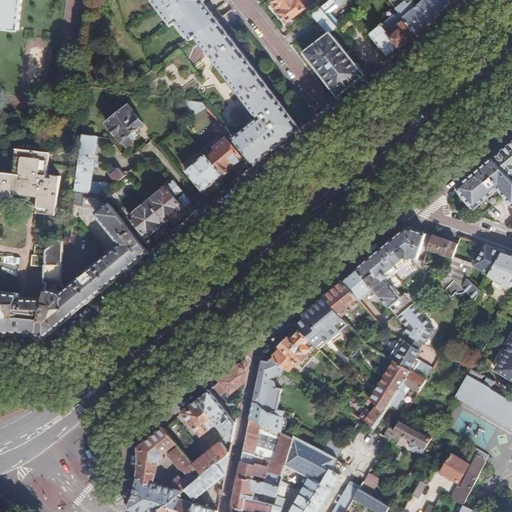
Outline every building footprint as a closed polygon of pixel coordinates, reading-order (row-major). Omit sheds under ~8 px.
[(0,0),(0,30),(19,33),(23,0),(0,0)] [(193,39),(198,35),(218,19),(204,1),(205,0),(155,0),(175,25),(180,21),(193,39)] [(302,0),(273,0),(290,22),(308,8),(302,0)] [(334,31),(345,22),(330,11),(338,4),(336,3),(339,0),(330,0),(327,3),(313,15),(330,35),(334,31)] [(390,0),(401,12),(417,34),(437,18),(457,1),(455,0),(426,0),(414,11),(404,0),(390,0)] [(390,56),(417,34),(401,12),(400,13),(373,34),(390,56)] [(249,156),(257,165),(279,147),(302,128),(218,19),(198,35),(261,118),(235,140),(249,156)] [(307,53),(341,97),(352,87),(368,75),(334,31),(330,35),(307,53)] [(180,49),(148,74),(151,85),(148,95),(188,100),(188,94),(204,81),(180,49)] [(191,100),(190,110),(205,111),(206,101),(191,100)] [(131,107),(109,126),(129,150),(136,145),(131,139),(147,126),(131,107)] [(85,142),(85,136),(86,132),(68,130),(67,140),(85,142)] [(235,140),(231,134),(214,147),(217,151),(209,158),(223,176),(225,175),(227,177),(232,172),(231,171),(249,156),(235,140)] [(85,142),(78,192),(90,193),(92,183),(98,138),(85,136),(85,142)] [(511,143),(494,158),(500,165),(509,175),(511,172),(511,143)] [(217,151),(214,147),(206,154),(209,158),(217,151)] [(52,152),(20,148),(17,173),(4,172),(3,183),(0,182),(0,213),(4,214),(5,199),(3,199),(3,196),(14,197),(15,193),(41,196),(39,211),(57,213),(61,175),(49,174),(52,152)] [(204,192),(223,176),(209,158),(206,154),(186,171),(204,192)] [(500,165),(494,158),(483,168),(487,172),(492,167),(494,170),(500,165)] [(500,189),(511,202),(511,178),(509,175),(500,165),(494,170),(492,167),(487,172),(483,168),(459,187),(460,189),(459,190),(474,208),(475,208),(476,209),(500,189)] [(117,183),(125,176),(119,168),(110,175),(117,183)] [(174,181),(166,188),(175,198),(183,192),(174,181)] [(90,193),(103,194),(114,185),(92,183),(90,193)] [(166,188),(149,202),(167,223),(191,203),(183,192),(175,198),(166,188)] [(122,245),(111,255),(126,273),(150,253),(134,233),(103,194),(90,193),(78,192),(76,206),(94,207),(98,212),(96,214),(122,245)] [(167,223),(149,202),(131,217),(142,230),(140,232),(138,229),(134,233),(150,253),(157,247),(149,237),(167,223)] [(356,270),(373,289),(395,315),(397,317),(413,304),(404,294),(399,298),(385,281),(414,259),(417,260),(425,234),(407,229),(385,246),(372,257),(356,270)] [(452,260),(453,258),(459,245),(434,236),(429,251),(452,260)] [(115,281),(100,263),(91,271),(89,269),(79,277),(80,280),(66,291),(60,285),(64,242),(60,242),(55,247),(49,252),(47,268),(45,283),(48,283),(44,298),(41,309),(37,336),(45,338),(84,307),(115,281)] [(49,252),(55,247),(37,245),(36,255),(37,255),(36,266),(47,268),(49,252)] [(487,246),(486,247),(474,266),(453,258),(452,260),(447,274),(447,275),(460,288),(468,279),(480,292),(488,278),(504,253),(504,251),(487,246)] [(511,255),(504,253),(488,278),(509,290),(511,287),(511,286),(511,255)] [(111,255),(106,258),(121,276),(126,273),(111,255)] [(121,276),(106,258),(100,263),(115,281),(121,276)] [(356,270),(346,278),(363,297),(364,297),(373,289),(356,270)] [(460,288),(447,275),(437,284),(450,297),(454,294),(456,294),(456,296),(464,296),(464,293),(466,293),(474,301),(480,292),(468,279),(460,288)] [(346,278),(341,282),(356,299),(358,302),(363,297),(346,278)] [(332,290),(322,297),(340,317),(348,310),(346,308),(356,299),(341,282),(332,290)] [(24,334),(27,294),(22,293),(22,290),(0,284),(0,335),(10,334),(24,334)] [(28,335),(37,336),(41,309),(44,298),(27,294),(24,334),(28,335)] [(340,317),(322,297),(301,315),(304,318),(294,326),(299,330),(319,351),(331,340),(335,342),(341,337),(340,332),(347,326),(340,317)] [(403,334),(410,338),(423,346),(434,329),(413,304),(397,317),(406,328),(403,334)] [(271,360),(286,370),(289,373),(296,365),(303,370),(310,361),(304,356),(308,352),(314,357),(319,351),(299,330),(290,340),(288,338),(279,347),(281,349),(271,360)] [(410,338),(408,341),(421,348),(423,346),(410,338)] [(392,361),(409,372),(417,377),(424,366),(415,361),(420,353),(419,352),(406,345),(399,341),(389,359),(392,361)] [(408,341),(406,345),(419,352),(421,348),(408,341)] [(511,342),(495,370),(511,380),(511,342)] [(260,361),(251,409),(258,413),(261,409),(274,418),(280,389),(278,389),(279,385),(277,383),(274,382),(274,380),(284,376),(286,370),(271,360),(265,362),(260,361)] [(243,361),(213,386),(221,395),(227,390),(230,393),(241,383),(243,383),(247,365),(243,361)] [(398,391),(409,372),(392,361),(369,399),(376,406),(384,413),(389,405),(398,391)] [(417,377),(425,382),(432,371),(424,366),(417,377)] [(417,377),(409,372),(398,391),(401,393),(405,386),(409,389),(418,394),(425,382),(417,377)] [(494,386),(486,380),(483,385),(469,376),(456,397),(504,427),(511,431),(511,403),(491,390),(494,386)] [(235,422),(208,390),(202,395),(187,408),(181,413),(200,437),(217,424),(229,439),(225,441),(231,445),(235,422)] [(401,393),(398,391),(389,405),(397,409),(405,395),(401,393)] [(365,425),(373,431),(384,413),(376,406),(365,425)] [(406,414),(399,424),(403,426),(409,416),(406,414)] [(280,479),(293,436),(273,429),(248,420),(237,478),(254,480),(255,475),(266,477),(265,482),(279,484),(280,479)] [(273,429),(293,436),(313,447),(318,437),(301,428),(298,434),(277,420),(273,429)] [(399,424),(395,430),(393,434),(421,448),(419,451),(423,453),(430,440),(426,438),(403,426),(399,424)] [(180,494),(185,490),(204,474),(196,464),(163,427),(138,448),(139,454),(139,461),(139,473),(138,480),(153,485),(161,461),(169,454),(184,471),(189,472),(194,477),(189,481),(186,478),(183,481),(181,478),(174,484),(177,490),(176,493),(180,494)] [(457,437),(438,427),(435,431),(454,441),(457,437)] [(389,430),(384,438),(389,441),(393,434),(395,430),(393,429),(392,432),(389,430)] [(304,511),(319,489),(330,472),(337,461),(313,447),(293,436),(280,479),(304,491),(290,511),(279,511),(284,496),(276,493),(276,494),(275,497),(273,502),(271,509),(270,511),(304,511)] [(204,474),(229,452),(223,443),(196,464),(204,474)] [(224,479),(229,452),(204,474),(185,490),(193,499),(220,478),(224,479)] [(448,461),(444,458),(441,465),(445,467),(442,471),(460,482),(470,465),(463,460),(459,458),(453,454),(448,461)] [(451,496),(463,502),(464,503),(486,462),(484,458),(479,455),(462,487),(458,485),(451,496)] [(318,511),(340,478),(330,472),(319,489),(304,511),(318,511)] [(379,481),(369,474),(361,487),(372,493),(379,481)] [(426,484),(432,479),(424,475),(421,481),(426,484)] [(276,494),(276,493),(279,484),(265,482),(254,480),(237,478),(235,488),(231,510),(242,511),(245,500),(256,501),(257,498),(253,497),(254,493),(276,494)] [(135,511),(158,511),(180,494),(176,493),(153,485),(138,480),(137,482),(136,487),(134,495),(132,501),(128,510),(135,511)] [(426,484),(421,481),(413,494),(418,497),(426,484)] [(345,511),(349,507),(353,501),(359,490),(351,485),(333,511),(345,511)] [(386,511),(389,508),(359,490),(353,501),(372,511),(386,511)] [(158,511),(192,511),(195,504),(196,503),(195,502),(181,498),(182,495),(180,494),(158,511)] [(270,511),(271,509),(273,502),(269,502),(256,501),(245,500),(242,511),(270,511)] [(483,511),(464,503),(463,502),(458,511),(483,511)]
